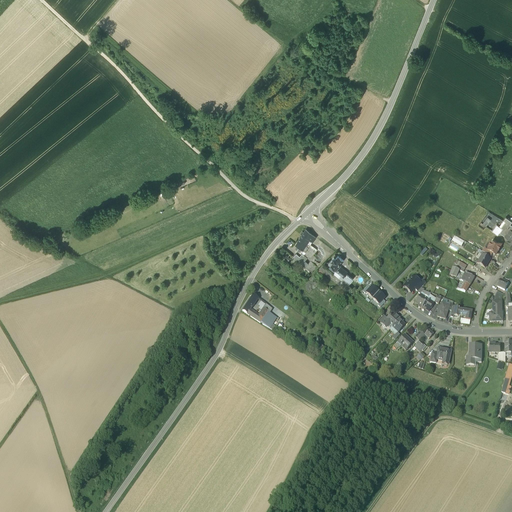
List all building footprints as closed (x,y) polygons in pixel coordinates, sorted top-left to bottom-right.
[(488,218),(482,223),(486,227),(491,221),(488,218)] [(508,228),(510,225),(511,223),(506,218),(502,224),(504,225),(508,228)] [(500,233),(501,234),(504,231),(501,229),(504,225),(502,224),(499,227),(497,225),(494,229),(500,233)] [(511,231),(508,228),(504,225),(501,229),(504,231),(501,234),(506,238),(505,239),(507,240),(508,239),(510,241),(511,238),(511,231)] [(315,238),(305,230),(303,233),(302,232),(300,235),(301,236),(302,236),(302,235),(309,240),(312,242),(315,238)] [(309,240),(302,235),(302,236),(301,236),(298,241),(299,242),(295,248),(303,253),(304,252),(305,252),(309,247),(310,246),(306,244),(309,240)] [(451,241),(461,247),(463,243),(454,237),(451,241)] [(501,245),(493,240),(490,245),(488,248),(487,251),(492,254),(495,256),(497,252),(498,252),(499,249),(501,245)] [(316,252),(309,247),(305,252),(304,252),(303,253),(300,257),(304,261),(306,258),(311,262),(316,266),(319,263),(314,260),(316,257),(313,255),(316,252)] [(300,257),(296,254),(294,257),(306,268),(309,265),(304,261),(300,257)] [(489,259),(482,255),(477,264),(484,268),(486,266),(488,263),(490,260),(489,259)] [(338,256),(335,259),(333,258),(331,261),(333,262),(330,266),(336,270),(339,266),(343,260),(338,256)] [(466,267),(457,261),(453,268),(459,270),(463,272),(466,267)] [(311,273),(316,266),(311,262),(309,265),(306,268),(306,269),(311,273)] [(336,270),(330,266),(327,269),(334,274),(335,272),(335,271),(336,270)] [(347,273),(339,266),(336,270),(335,271),(335,272),(343,278),(346,274),(347,273)] [(459,270),(453,268),(451,272),(450,276),(456,278),(459,270)] [(473,278),(465,273),(460,281),(463,283),(469,286),(473,278)] [(346,274),(343,278),(349,284),(353,279),(346,274)] [(417,279),(415,278),(414,278),(413,277),(405,285),(405,287),(408,290),(408,292),(409,293),(411,293),(414,290),(420,284),(417,281),(417,279)] [(504,281),(501,280),(497,287),(505,291),(508,284),(506,283),(507,281),(504,280),(504,281)] [(423,286),(420,283),(420,284),(414,290),(417,292),(421,289),(423,286)] [(463,283),(461,286),(463,287),(460,291),(465,293),(469,286),(463,283)] [(324,292),(329,288),(325,284),(320,288),(324,292)] [(366,293),(372,299),(378,293),(372,287),(370,289),(366,293)] [(503,295),(498,292),(494,298),(495,302),(501,302),(501,299),(503,295)] [(378,293),(372,299),(378,305),(383,301),(385,298),(378,293)] [(428,298),(421,294),(421,295),(415,304),(418,306),(417,307),(421,309),(426,300),(427,300),(428,298)] [(253,295),(247,304),(252,306),(257,299),(253,295)] [(433,305),(427,300),(426,300),(421,309),(424,312),(425,310),(428,312),(433,305)] [(252,306),(247,304),(242,311),(260,323),(268,312),(271,309),(261,301),(260,306),(263,308),(258,315),(250,309),(252,306)] [(495,302),(493,303),(493,314),(490,314),(490,323),(495,323),(495,322),(497,322),(497,323),(503,322),(503,314),(502,314),(502,302),(501,302),(495,302)] [(449,307),(441,304),(437,317),(445,320),(448,311),(449,307)] [(462,310),(455,309),(453,316),(454,316),(458,317),(458,316),(462,317),(462,316),(463,310),(462,310)] [(466,311),(463,310),(462,316),(466,316),(465,320),(470,321),(471,312),(466,311)] [(277,319),(268,312),(260,323),(269,330),(277,319)] [(395,317),(393,314),(387,320),(384,318),(380,323),(382,325),(386,328),(390,324),(393,327),(400,319),(396,316),(395,317)] [(393,327),(392,327),(398,333),(404,326),(401,323),(403,322),(400,319),(393,327)] [(433,335),(429,331),(424,336),(429,340),(433,335)] [(419,342),(419,341),(424,336),(420,332),(415,338),(419,342)] [(401,347),(406,351),(413,343),(405,335),(394,346),(394,347),(393,348),(396,351),(397,349),(398,350),(401,347)] [(426,347),(419,341),(419,342),(415,346),(420,350),(421,350),(422,351),(426,347)] [(495,345),(490,344),(490,348),(490,354),(499,354),(500,354),(500,346),(495,346),(495,345)] [(478,346),(471,346),(471,358),(471,366),(476,366),(476,363),(481,363),(482,346),(481,346),(481,347),(478,347),(478,346)] [(438,349),(437,355),(435,364),(448,366),(451,352),(438,349)] [(511,381),(505,379),(501,393),(505,394),(507,386),(510,387),(511,381)]
